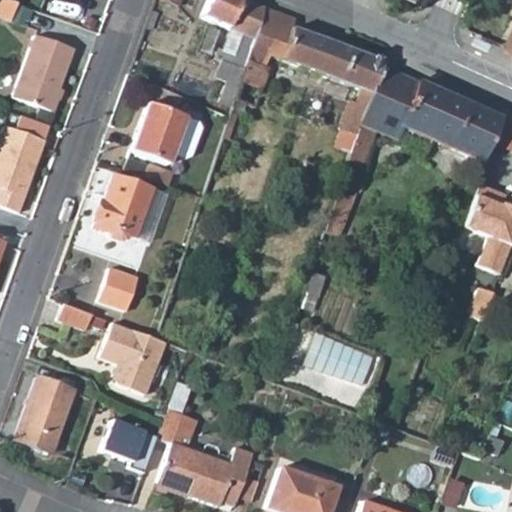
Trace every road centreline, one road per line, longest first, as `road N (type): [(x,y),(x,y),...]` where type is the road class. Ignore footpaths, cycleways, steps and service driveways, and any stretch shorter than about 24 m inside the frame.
road 1 (residential): [(0,366),(135,0)]
road 2 (tertiary): [(425,55),(305,0)]
